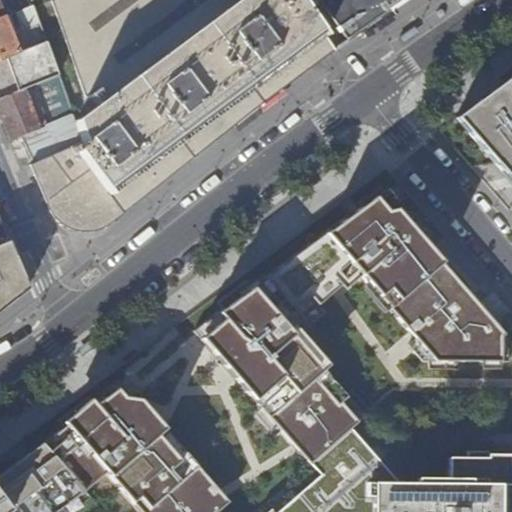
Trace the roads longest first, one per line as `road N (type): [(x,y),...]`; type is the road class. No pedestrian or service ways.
road 1 (tertiary): [(68,327),(367,94)]
road 2 (residential): [(511,270),(367,94)]
road 3 (residential): [(0,169),(68,327)]
road 4 (tertiary): [(367,94),(501,0)]
road 5 (unknown): [(376,43),(234,0)]
